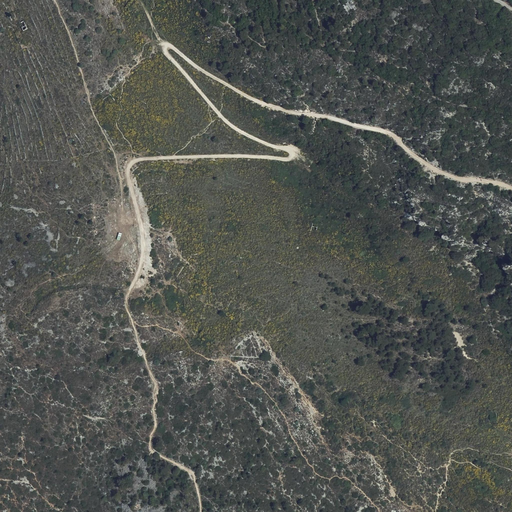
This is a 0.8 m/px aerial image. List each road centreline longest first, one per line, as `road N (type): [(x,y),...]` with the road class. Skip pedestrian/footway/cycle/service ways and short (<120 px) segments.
road 1 (track): [(511,187),(448,175),(388,132),(259,102),(166,45)]
road 2 (track): [(133,160),(292,153),(226,121),(166,45)]
